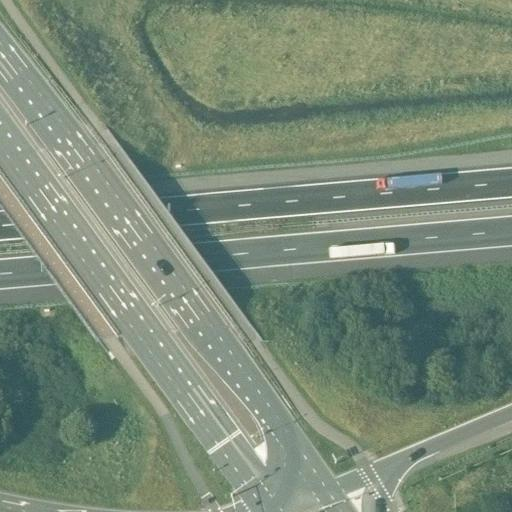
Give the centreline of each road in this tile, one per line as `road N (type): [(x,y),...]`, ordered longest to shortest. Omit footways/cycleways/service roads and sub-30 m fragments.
road 1 (secondary): [(330,493),(0,44)]
road 2 (motorway): [(0,275),(511,231)]
road 3 (motorway): [(511,184),(0,227)]
road 4 (secondary): [(0,144),(266,511)]
road 5 (motorway): [(383,468),(511,413)]
